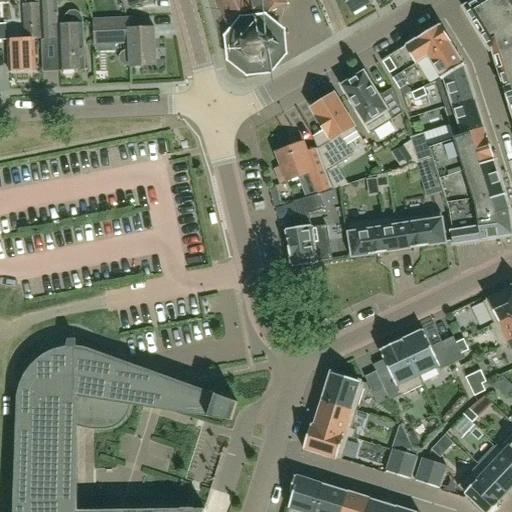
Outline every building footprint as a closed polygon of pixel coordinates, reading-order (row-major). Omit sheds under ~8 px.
[(59,24),(57,0),(39,0),(39,1),(39,4),(41,4),(43,31),(43,40),(59,39),(61,70),(85,70),(83,25),(84,19),(81,14),(76,11),(70,11),(66,15),(64,20),(64,24),(59,24)] [(283,0),(215,0),(231,35),(237,38),(238,54),(250,66),(264,64),(275,51),(273,36),(262,27),(260,28),(258,15),(264,14),(285,4),(283,0)] [(344,0),(352,14),(376,0),(344,0)] [(405,47),(397,51),(424,134),(411,138),(419,163),(432,158),(449,211),(452,231),(454,246),(511,236),(511,0),(476,0),(464,8),(440,25),(417,39),(417,40),(405,47)] [(39,4),(25,5),(24,5),(26,40),(9,41),(10,72),(37,71),(35,40),(43,40),(43,31),(41,4),(39,4)] [(130,19),(105,20),(104,19),(93,19),(94,46),(130,44),(130,50),(126,50),(122,52),(120,56),(120,61),(122,66),(126,67),(131,67),(157,66),(155,28),(130,29),(130,19)] [(397,69),(390,58),(383,62),(390,74),(397,69)] [(343,86),(371,133),(403,113),(399,99),(392,88),(383,94),(377,93),(364,72),(343,86)] [(407,85),(400,74),(393,79),(400,90),(407,85)] [(319,150),(327,172),(353,156),(344,140),(357,131),(334,94),(312,108),(332,141),(319,149),(319,150)] [(327,172),(319,150),(307,154),(303,144),(277,154),(282,168),(276,170),(281,184),(308,174),(317,195),(333,188),(327,172)] [(295,202),(303,227),(287,230),(288,239),(290,258),(291,258),(292,267),(318,264),(317,261),(332,259),(327,226),(312,228),(312,226),(310,214),(325,209),(320,194),(295,202)] [(442,213),(396,220),(401,250),(412,248),(412,249),(429,246),(429,245),(446,244),(442,213)] [(396,220),(395,217),(348,224),(353,257),(370,254),(370,255),(388,252),(401,250),(396,220)] [(511,285),(510,289),(484,302),(494,323),(495,324),(511,315),(511,285)] [(494,323),(490,325),(491,326),(501,348),(501,349),(510,344),(511,342),(511,315),(495,324),(494,323)] [(453,364),(443,342),(432,347),(424,330),(403,340),(402,340),(423,385),(424,385),(420,376),(439,367),(441,370),(453,364)] [(457,343),(454,337),(443,342),(453,364),(464,359),(462,354),(457,343)] [(469,350),(464,339),(457,343),(462,354),(469,350)] [(402,396),(423,385),(402,340),(380,350),(388,368),(379,372),(375,364),(374,365),(379,377),(385,388),(389,397),(400,392),(402,396)] [(19,394),(14,511),(204,511),(206,509),(78,511),(77,426),(91,429),(99,430),(103,430),(106,430),(109,430),(112,429),(114,428),(117,427),(119,426),(121,424),(123,423),(125,420),(127,418),(128,416),(129,413),(130,411),(131,408),(131,405),(131,402),(131,400),(130,397),(129,394),(128,392),(126,389),(124,387),(122,385),(120,383),(118,382),(115,381),(121,362),(98,352),(95,350),(91,349),(87,348),(82,347),(78,347),(74,347),(70,347),(66,347),(62,348),(58,349),(54,351),(50,352),(46,354),(43,357),(39,359),(36,362),(33,365),(31,368),(28,371),(26,375),(24,379),(22,383),(21,387),(20,390),(19,394)] [(481,370),(466,378),(471,389),(487,382),(481,370)] [(357,411),(366,383),(331,373),(323,400),(357,411)] [(374,391),(384,387),(377,373),(368,378),(374,391)] [(482,384),(471,389),(475,396),(485,392),(486,391),(482,384)] [(353,424),(357,411),(323,400),(315,425),(312,424),(311,425),(353,438),(356,430),(351,429),(352,426),(353,426),(354,424),(353,424)] [(469,409),(464,415),(473,423),(478,417),(469,409)] [(353,438),(311,425),(304,449),(342,461),(349,438),(353,439),(353,438)] [(392,448),(417,457),(419,451),(414,450),(403,427),(399,426),(392,448)] [(497,445),(497,446),(511,460),(511,436),(501,448),(497,445)] [(511,460),(497,446),(478,466),(507,494),(511,488),(511,460)] [(399,476),(406,453),(394,450),(387,472),(399,476)] [(418,457),(406,453),(399,476),(410,480),(418,457)] [(428,485),(435,462),(423,459),(416,482),(428,485)] [(435,462),(428,485),(440,489),(447,466),(435,462)] [(478,466),(458,487),(485,511),(490,511),(501,502),(500,501),(507,494),(478,466)] [(301,511),(315,511),(324,485),(312,481),(313,479),(300,475),(299,477),(296,476),(290,493),(294,494),(289,508),(301,511)] [(341,511),(348,492),(324,485),(315,511),(341,511)] [(368,511),(372,500),(348,492),(341,511),(368,511)] [(372,500),(368,511),(394,511),(396,507),(372,500)]
